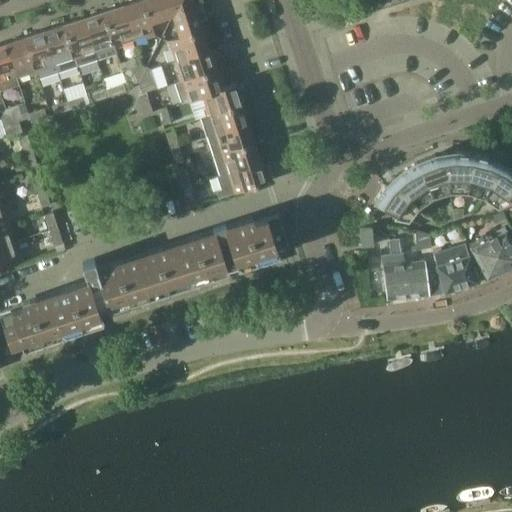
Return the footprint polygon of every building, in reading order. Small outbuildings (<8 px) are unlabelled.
[(148,20),(141,0),(138,0),(122,5),(133,39),(146,35),(147,38),(155,35),(149,19),(148,20)] [(172,15),(179,0),(141,0),(148,20),(149,19),(161,15),(162,18),(172,15)] [(195,5),(193,0),(179,0),(172,15),(175,25),(178,24),(182,36),(183,37),(203,30),(200,21),(206,19),(201,3),(195,5)] [(364,13),(404,0),(361,0),(360,1),(364,13)] [(133,39),(122,5),(103,12),(115,48),(121,46),(120,43),(133,39)] [(115,48),(103,12),(83,18),(97,59),(116,53),(115,48)] [(97,59),(83,18),(64,24),(77,66),(97,59)] [(77,66),(64,24),(44,31),(57,72),(77,66)] [(209,50),(203,30),(183,37),(182,36),(166,41),(169,49),(171,48),(176,61),(209,50)] [(57,72),(44,31),(25,37),(37,74),(38,78),(57,72)] [(37,74),(25,37),(5,43),(16,77),(29,73),(30,76),(37,74)] [(5,43),(0,45),(0,90),(18,85),(16,77),(5,43)] [(216,69),(209,50),(176,61),(180,73),(177,74),(179,81),(216,69)] [(154,65),(159,84),(168,82),(163,63),(154,65)] [(141,64),(130,68),(134,82),(134,84),(138,82),(146,67),(141,64)] [(146,67),(138,82),(139,86),(140,85),(154,80),(150,69),(146,67)] [(134,82),(130,68),(122,71),(127,86),(134,84),(134,82)] [(216,69),(179,81),(174,82),(181,103),(202,96),(202,95),(222,89),(222,88),(216,69)] [(157,88),(154,80),(140,85),(139,86),(141,93),(157,88)] [(122,83),(106,88),(109,96),(124,91),(122,83)] [(205,115),(242,104),(235,83),(222,88),(222,89),(202,95),(202,96),(206,108),(203,109),(205,115)] [(93,101),(109,96),(106,88),(91,93),(93,101)] [(82,96),(67,101),(69,109),(85,104),(82,96)] [(147,96),(139,98),(144,114),(152,111),(147,96)] [(69,109),(67,101),(51,106),(54,114),(69,109)] [(24,102),(17,105),(22,120),(29,118),(30,122),(31,122),(28,113),(24,102)] [(207,136),(214,134),(248,123),(242,104),(205,115),(200,117),(207,136)] [(5,109),(3,113),(18,121),(22,120),(17,105),(5,109)] [(166,107),(157,109),(162,125),(171,122),(166,107)] [(31,122),(46,116),(43,108),(28,113),(31,122)] [(3,113),(0,118),(4,129),(18,124),(20,125),(18,121),(3,113)] [(214,134),(207,136),(211,149),(213,156),(254,142),(248,123),(214,134)] [(20,125),(18,124),(4,129),(7,137),(22,132),(20,125)] [(170,148),(178,145),(173,130),(165,133),(170,148)] [(24,153),(32,150),(27,134),(19,137),(24,153)] [(254,142),(213,156),(215,162),(219,175),(261,162),(254,142)] [(183,161),(178,145),(170,148),(175,164),(183,161)] [(37,166),(32,150),(24,153),(29,168),(37,166)] [(466,190),(472,152),(453,151),(443,152),(449,190),(466,190)] [(449,190),(443,152),(434,154),(416,160),(432,195),(449,190)] [(491,157),(472,152),(466,190),(482,196),(500,161),(491,157)] [(432,195),(416,160),(399,170),(392,177),(418,205),(432,195)] [(511,168),(508,165),(500,161),(482,196),(496,205),(497,206),(511,199),(507,195),(511,190),(511,168)] [(221,189),(216,190),(219,198),(229,194),(230,194),(267,182),(261,162),(219,175),(217,176),(221,188),(221,189)] [(186,169),(177,172),(182,187),(191,184),(186,169)] [(45,189),(40,173),(31,176),(36,192),(45,189)] [(418,205),(392,177),(385,183),(374,200),(394,212),(392,215),(407,219),(408,218),(418,205)] [(196,200),(191,184),(182,187),(187,203),(196,200)] [(50,205),(45,189),(36,192),(42,207),(50,205)] [(5,216),(0,203),(0,224),(10,222),(7,215),(5,216)] [(57,228),(52,212),(44,215),(49,230),(57,228)] [(110,317),(280,261),(277,252),(289,248),(278,214),(227,231),(225,224),(212,228),(215,235),(98,273),(94,259),(81,263),(89,286),(0,314),(0,317),(10,349),(22,345),(25,355),(104,329),(98,310),(107,307),(110,317)] [(476,226),(494,223),(493,216),(475,219),(476,226)] [(0,246),(13,242),(9,229),(12,229),(10,222),(0,224),(0,246)] [(373,245),(371,226),(359,228),(361,246),(373,245)] [(472,228),(467,243),(473,253),(487,279),(511,264),(511,241),(506,230),(505,230),(503,226),(489,234),(472,228)] [(62,243),(57,228),(49,230),(54,246),(62,243)] [(412,251),(403,252),(408,297),(427,294),(428,294),(444,291),(436,266),(434,252),(432,252),(432,253),(429,235),(414,230),(416,247),(411,248),(412,251)] [(391,253),(382,254),(388,299),(408,297),(403,252),(401,253),(399,238),(390,239),(391,253)] [(17,255),(13,242),(0,246),(0,268),(22,262),(20,254),(17,255)] [(463,242),(434,252),(436,266),(444,291),(445,291),(477,281),(468,255),(467,255),(463,242)]
